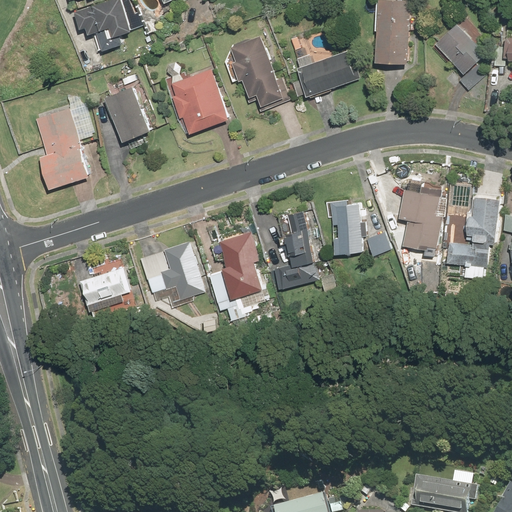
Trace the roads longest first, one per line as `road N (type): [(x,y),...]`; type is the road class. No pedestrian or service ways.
road 1 (residential): [(0,251),(362,139),(435,131),(511,146)]
road 2 (tertiary): [(0,287),(56,511)]
